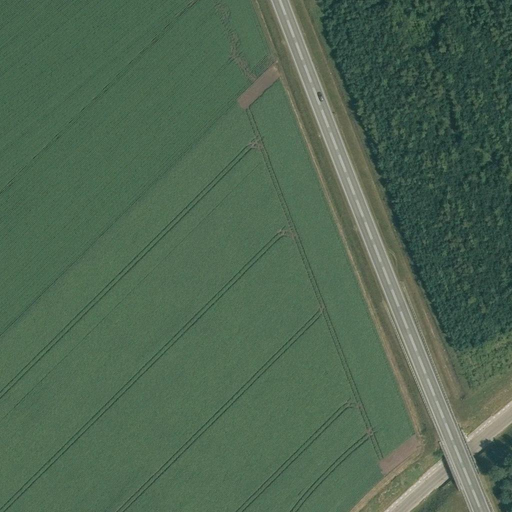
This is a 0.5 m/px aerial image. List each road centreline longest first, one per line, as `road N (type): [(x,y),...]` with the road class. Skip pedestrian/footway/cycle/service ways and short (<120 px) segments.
road 1 (trunk): [(482,511),(279,0)]
road 2 (tertiary): [(399,511),(511,414)]
